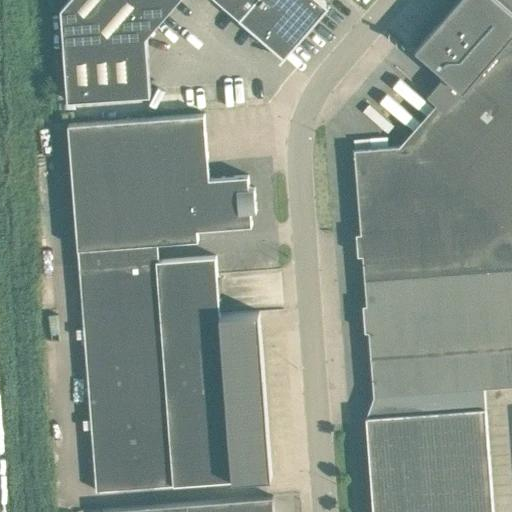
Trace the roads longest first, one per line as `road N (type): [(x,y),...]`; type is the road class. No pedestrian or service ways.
road 1 (unclassified): [(326,511),(302,120),(395,0)]
road 2 (unknown): [(324,482),(151,492),(91,492),(77,483),(67,459),(53,284)]
